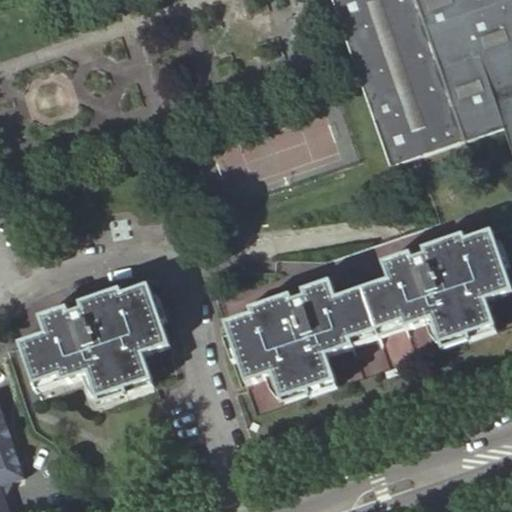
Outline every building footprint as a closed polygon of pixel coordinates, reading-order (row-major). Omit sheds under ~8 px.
[(503,124),(511,148),(511,0),(335,0),(391,162),(465,135),(503,124)] [(410,210),(401,213),(405,227),(415,223),(410,210)] [(281,303),(279,298),(251,308),(253,313),(226,322),(247,382),(273,373),(282,398),(310,389),(337,379),(329,354),(355,345),(353,339),(404,321),(407,328),(433,318),(442,343),(468,334),(496,324),(487,300),(511,291),(511,290),(492,231),(466,239),(464,234),(437,243),(439,249),(426,253),(414,258),(386,267),(390,280),(338,297),(334,286),(305,295),(293,299),(281,303)] [(424,247),(426,253),(439,249),(437,243),(424,247)] [(384,261),(386,267),(414,258),(412,252),(384,261)] [(303,289),(305,295),(334,286),(332,279),(303,289)] [(145,352),(171,343),(150,285),(123,294),(122,289),(95,298),(97,304),(84,308),(70,312),(43,321),(47,334),(21,342),(35,383),(62,374),(64,380),(91,371),(100,397),(126,387),(153,378),(145,352)] [(291,294),(279,298),(281,303),(293,299),(291,294)] [(97,304),(95,298),(82,302),(84,308),(97,304)] [(41,317),(43,321),(70,312),(68,307),(41,317)] [(355,345),(407,328),(404,321),(353,339),(355,345)] [(498,330),(496,324),(468,334),(470,340),(498,330)] [(156,386),(153,378),(126,387),(128,394),(156,386)] [(337,379),(310,389),(312,394),(339,385),(337,379)] [(0,401),(0,511),(12,511),(3,485),(27,477),(0,401)]
